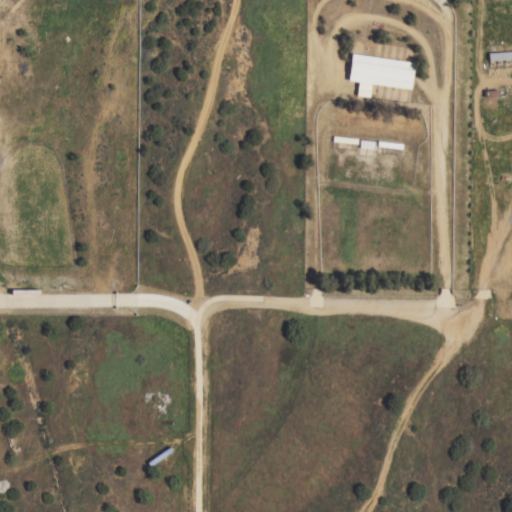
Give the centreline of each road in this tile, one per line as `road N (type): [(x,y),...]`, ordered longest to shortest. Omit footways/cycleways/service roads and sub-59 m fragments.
road 1 (residential): [(0,300),(436,309)]
road 2 (residential): [(197,511),(197,307)]
